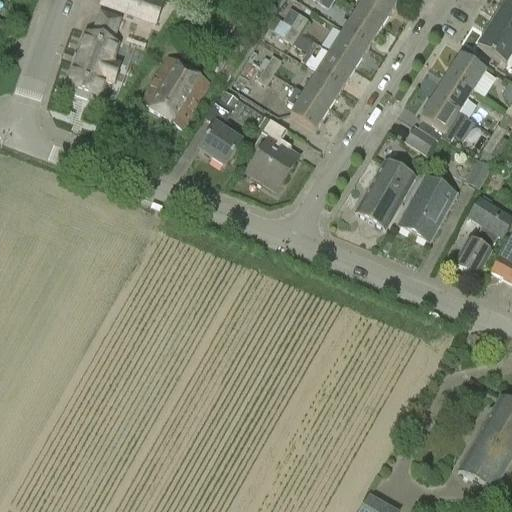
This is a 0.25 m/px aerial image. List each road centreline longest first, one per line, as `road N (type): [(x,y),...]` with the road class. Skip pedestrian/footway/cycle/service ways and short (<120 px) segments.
road 1 (residential): [(292,245),(12,138)]
road 2 (residential): [(292,245),(446,0)]
road 3 (residential): [(511,336),(292,245)]
road 4 (residential): [(12,138),(60,0)]
